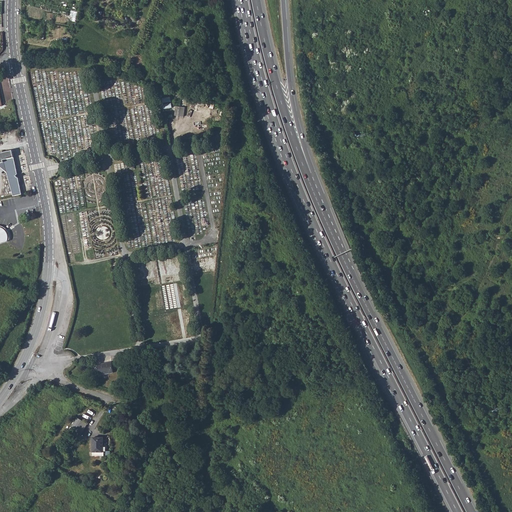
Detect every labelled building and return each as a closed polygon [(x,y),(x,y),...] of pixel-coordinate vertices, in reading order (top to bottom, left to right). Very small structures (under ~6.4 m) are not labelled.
[(176,107),(176,116),(185,117),(185,108),(176,107)] [(12,150),(0,152),(0,162),(3,162),(6,172),(13,196),(21,194),(18,177),(16,175),(17,174),(12,150)] [(0,243),(8,242),(8,240),(9,237),(8,233),(7,232),(5,230),(3,228),(2,228),(0,227),(0,243)] [(97,364),(99,375),(103,374),(103,371),(109,370),(109,373),(113,373),(111,362),(97,364)] [(87,425),(81,421),(75,430),(82,434),(87,425)] [(93,438),(93,451),(103,452),(103,438),(93,438)]
